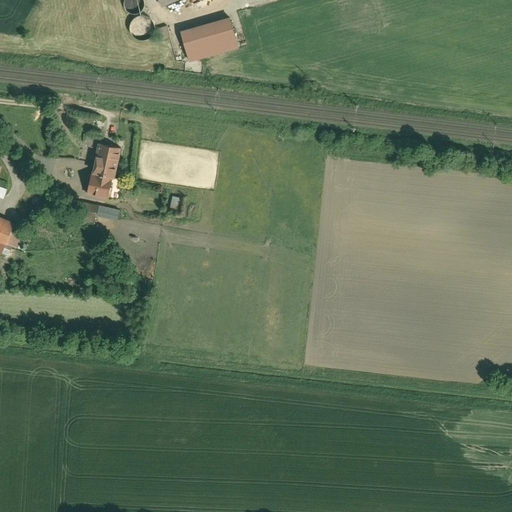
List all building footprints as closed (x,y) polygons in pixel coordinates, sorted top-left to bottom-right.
[(143,0),(126,0),(125,1),(125,5),(126,9),(129,12),(132,14),(136,14),(140,13),(143,11),(144,7),(145,3),(143,0)] [(155,20),(152,16),(147,14),(142,13),(137,15),(133,18),(131,22),(131,27),(132,32),(135,36),(139,39),(145,39),(150,38),(154,35),(156,30),(157,25),(155,20)] [(232,18),(182,31),(191,62),(198,60),(241,48),(240,47),(232,18)] [(171,39),(167,25),(159,27),(163,41),(171,39)] [(124,142),(100,137),(94,167),(92,166),(87,189),(110,194),(115,171),(118,171),(124,142)] [(44,173),(36,181),(43,188),(51,180),(44,173)] [(11,184),(0,179),(0,191),(7,194),(11,184)] [(183,193),(176,191),(174,198),(181,200),(183,193)] [(100,211),(102,200),(91,198),(87,215),(99,217),(100,211)] [(123,204),(102,200),(100,211),(121,215),(123,204)] [(17,215),(0,208),(0,248),(11,252),(15,241),(19,243),(27,223),(15,219),(17,215)]
